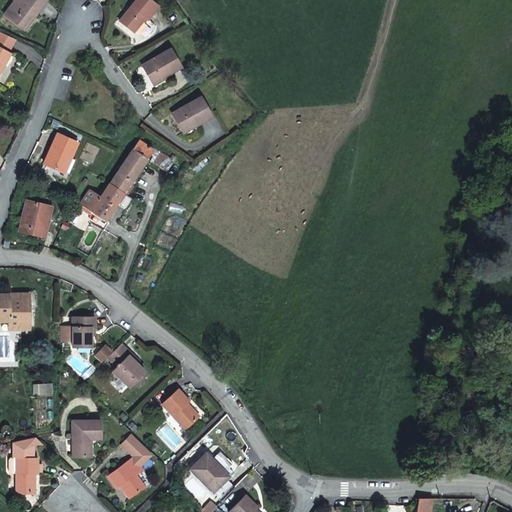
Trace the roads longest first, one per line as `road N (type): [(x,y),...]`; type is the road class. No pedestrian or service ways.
road 1 (residential): [(0,258),(64,272),(111,298),(215,381),(268,454),(311,492)]
road 2 (residential): [(78,16),(5,178),(0,206)]
road 3 (residential): [(311,492),(464,485),(511,498)]
